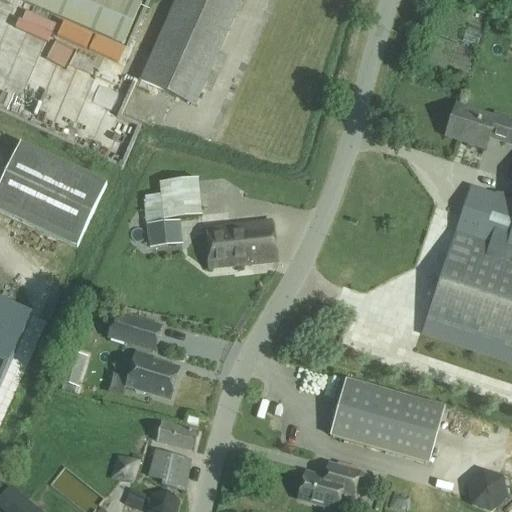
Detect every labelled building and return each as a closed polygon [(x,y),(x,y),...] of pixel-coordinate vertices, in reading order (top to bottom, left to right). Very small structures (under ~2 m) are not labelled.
[(16,0),(76,25),(90,31),(123,45),(140,7),(123,0),(16,0)] [(175,0),(139,81),(195,105),(241,0),(175,0)] [(0,31),(22,40),(26,30),(0,20),(0,31)] [(511,147),(511,121),(495,115),(493,120),(456,107),(446,138),(484,151),(488,140),(511,147)] [(112,162),(125,166),(131,148),(119,143),(112,162)] [(0,186),(0,214),(76,249),(106,185),(19,145),(0,186)] [(201,218),(197,181),(159,185),(160,196),(163,224),(147,226),(149,247),(182,244),(179,221),(201,218)] [(511,362),(511,203),(471,190),(423,333),(511,362)] [(206,231),(209,269),(277,261),(271,222),(206,231)] [(0,385),(31,318),(0,304),(0,385)] [(108,337),(154,351),(161,328),(115,314),(108,337)] [(58,381),(79,387),(88,356),(66,350),(58,381)] [(126,387),(134,390),(135,393),(143,395),(146,393),(170,400),(178,370),(151,362),(152,358),(136,353),(126,387)] [(444,412),(347,384),(331,439),(428,467),(444,412)] [(188,418),(187,424),(197,427),(199,421),(188,418)] [(161,423),(156,442),(193,453),(198,434),(161,423)] [(154,450),(147,477),(152,479),(161,482),(160,487),(185,494),(191,461),(154,450)] [(117,458),(109,482),(133,486),(141,462),(139,462),(140,458),(133,456),(132,460),(117,458)] [(329,482),(306,475),(298,502),(333,511),(336,511),(341,495),(353,499),(359,475),(333,468),(329,482)] [(39,511),(11,486),(0,498),(0,511),(1,511),(39,511)] [(130,490),(124,505),(140,511),(146,496),(130,490)] [(166,492),(151,496),(146,511),(175,511),(177,504),(166,492)]
